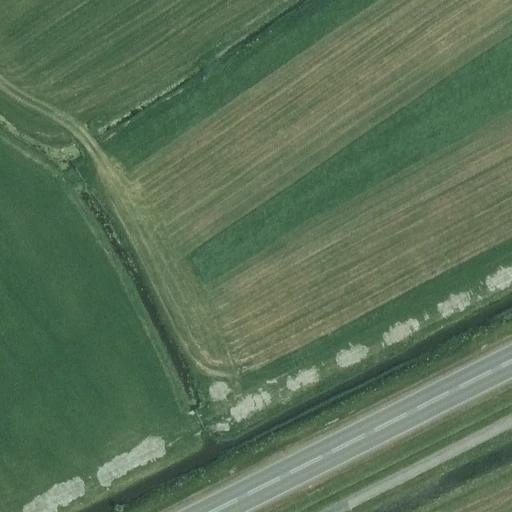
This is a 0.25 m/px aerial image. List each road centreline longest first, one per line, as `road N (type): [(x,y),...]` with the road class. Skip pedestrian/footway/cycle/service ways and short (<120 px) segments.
road 1 (trunk): [(213,511),(511,361)]
road 2 (unclassified): [(332,511),(511,421)]
